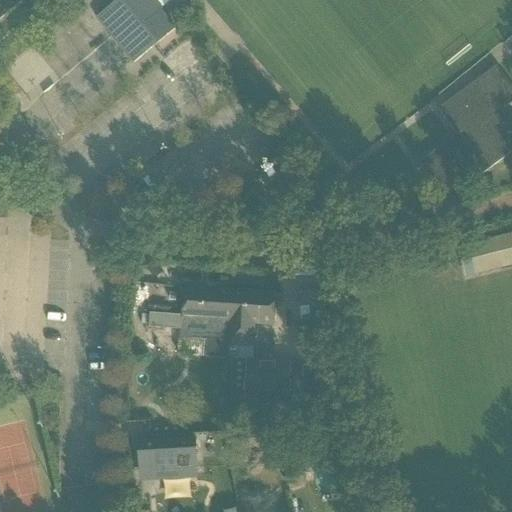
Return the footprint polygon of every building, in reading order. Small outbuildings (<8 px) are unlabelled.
[(103,12),(96,18),(112,37),(134,63),(141,58),(152,48),(168,35),(176,29),(167,19),(160,10),(162,9),(161,8),(159,9),(153,1),(153,0),(151,0),(152,0),(151,0),(112,0),(115,3),(103,12)] [(511,111),(509,107),(511,104),(511,85),(498,67),(439,110),(458,136),(418,164),(438,192),(469,170),(476,180),(490,169),(511,153),(511,111)] [(511,235),(470,246),(460,249),(467,276),(477,273),(511,264),(511,235)] [(186,288),(184,316),(152,314),(151,329),(189,331),(189,339),(226,342),(226,345),(228,345),(231,291),(186,288)] [(231,291),(228,345),(252,347),(253,325),(273,326),(276,294),(231,291)] [(229,361),(229,394),(232,394),(231,413),(235,413),(246,413),(246,418),(262,418),(263,418),(290,419),(291,397),(309,397),(309,362),(253,362),(229,361)] [(287,443),(288,419),(262,418),(261,441),(287,443)] [(196,441),(140,444),(141,472),(160,471),(160,476),(179,475),(179,471),(179,470),(186,469),(197,469),(196,441)]
